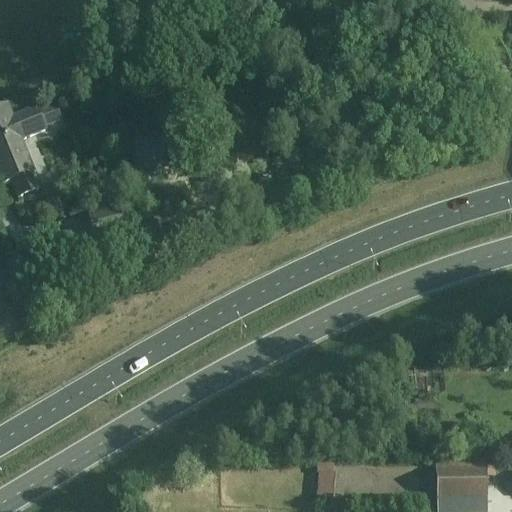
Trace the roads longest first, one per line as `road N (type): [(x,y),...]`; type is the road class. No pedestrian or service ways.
road 1 (primary): [(511,196),(361,242),(0,446)]
road 2 (primary): [(0,507),(302,332),(511,256)]
